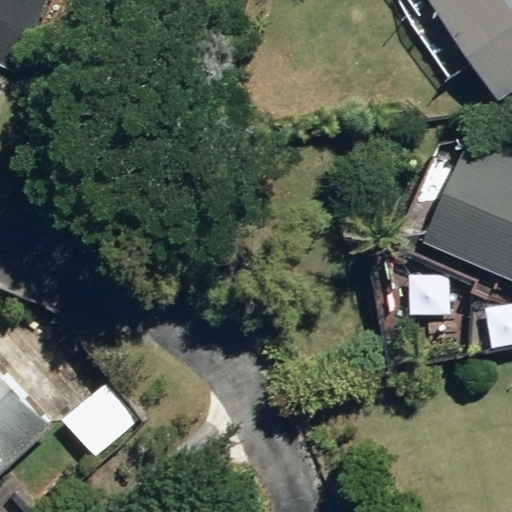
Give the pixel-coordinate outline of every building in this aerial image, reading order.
[(55,0),(0,0),(0,51),(23,63),(55,0)] [(511,0),(460,0),(511,77),(511,0)] [(511,153),(478,138),(428,243),(511,282),(511,153)] [(0,342),(0,484),(71,417),(0,342)] [(148,411),(118,378),(77,415),(106,448),(148,411)]
